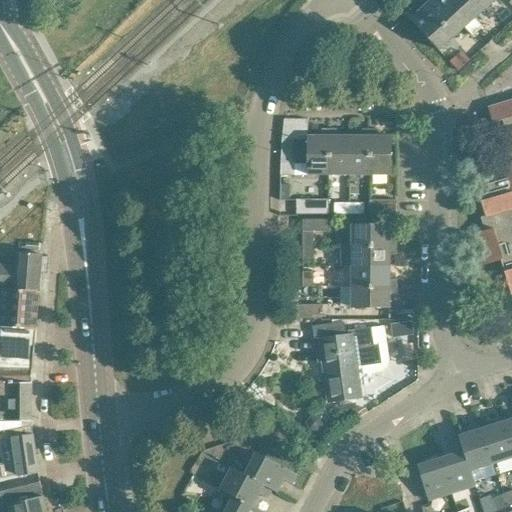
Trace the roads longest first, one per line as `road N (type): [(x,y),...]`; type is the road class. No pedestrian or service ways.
road 1 (residential): [(98,416),(184,398),(222,381),(247,354),(257,313),(266,102),(289,47),(333,0)]
road 2 (tertiary): [(98,416),(72,172),(53,117),(0,23)]
road 3 (unknown): [(64,511),(51,415),(47,256),(80,218)]
road 4 (residential): [(460,374),(439,306),(440,113),(433,94)]
road 5 (residential): [(311,511),(348,447),(460,374)]
road 6 (residential): [(304,105),(411,106),(433,94)]
road 7 (residential): [(433,94),(358,0)]
